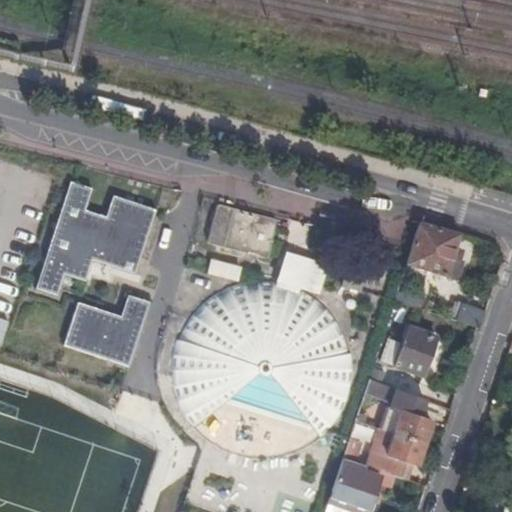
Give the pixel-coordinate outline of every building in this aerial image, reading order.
[(69,275),(90,211),(83,209),(90,188),(68,180),(31,287),(53,294),(61,273),(69,275)] [(104,216),(90,211),(69,275),(82,280),(89,259),(132,273),(154,209),(111,195),(104,216)] [(232,249),(244,212),(215,204),(205,242),(232,249)] [(274,220),(244,212),(232,249),(246,253),(248,242),(258,245),(256,255),(265,258),(274,220)] [(444,276),(458,235),(418,222),(416,226),(404,263),(444,276)] [(248,242),(246,253),(256,255),(258,245),(248,242)] [(211,251),(208,265),(259,278),(262,264),(211,251)] [(285,255),(282,265),(304,272),(307,261),(285,255)] [(282,265),(278,282),(287,285),(295,287),(297,289),(297,285),(316,290),(322,265),(307,261),(304,272),(282,265)] [(220,291),(212,295),(204,301),(197,307),(191,314),(185,323),(181,331),(176,343),(174,352),(173,361),(172,370),(173,381),(175,391),(181,407),(189,421),(194,426),(202,435),(214,444),(225,450),(238,454),(246,456),(252,457),(263,458),(275,457),(289,453),(301,448),(313,440),(325,430),(333,421),(340,409),(346,394),(349,378),(349,362),(349,359),(347,349),(346,346),(343,337),(342,335),(337,324),(332,317),(326,309),(319,303),(312,297),(306,293),(297,289),(295,287),(287,285),(278,282),(266,281),(257,281),(248,282),(237,284),(228,287),(220,291)] [(125,295),(118,315),(140,322),(147,302),(125,295)] [(140,322),(118,315),(76,301),(61,343),(126,365),(140,322)] [(454,321),(478,329),(483,312),(459,305),(454,321)] [(401,340),(394,364),(393,365),(422,375),(435,337),(405,327),(401,340)] [(379,360),(394,364),(401,340),(387,336),(379,360)] [(367,378),(382,383),(385,372),(370,367),(367,378)] [(390,406),(395,392),(367,382),(363,397),(390,406)] [(412,408),(417,395),(396,388),(395,392),(390,406),(400,410),(403,411),(405,405),(412,408)] [(379,426),(424,442),(432,421),(411,414),(412,408),(405,405),(403,411),(400,410),(399,414),(384,409),(379,426)] [(392,474),(401,477),(407,461),(417,464),(424,442),(379,426),(377,431),(352,423),(341,457),(363,464),(380,470),(392,474)] [(346,511),(347,510),(351,511),(365,511),(376,483),(379,475),(361,469),(363,464),(341,457),(321,511),(346,511)] [(361,469),(379,475),(380,470),(363,464),(361,469)] [(379,475),(376,483),(388,486),(392,474),(380,470),(379,475)] [(162,508),(160,511),(173,511),(167,510),(171,499),(158,494),(154,506),(162,508)] [(462,502),(459,511),(476,511),(479,507),(462,502)]
